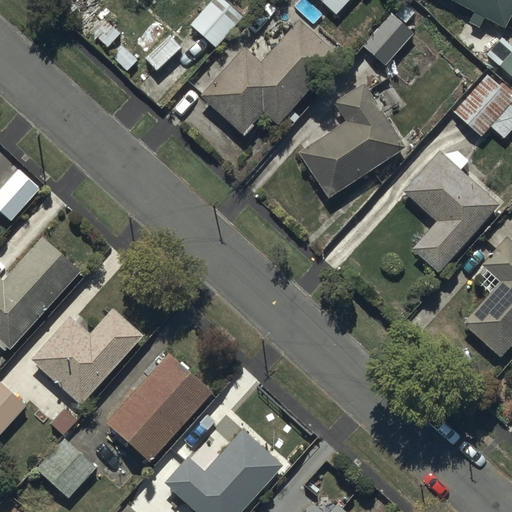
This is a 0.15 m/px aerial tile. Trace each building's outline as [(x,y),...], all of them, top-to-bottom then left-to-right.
[(216,0),(189,31),(214,53),(241,22),(216,0)] [(310,0),(334,20),(351,0),(310,0)] [(511,0),(436,0),(503,35),(511,17),(511,0)] [(391,17),(361,52),(384,72),(412,40),(403,33),(415,20),(404,11),(395,21),(391,17)] [(244,56),(202,99),(198,103),(239,143),(262,119),(274,131),(339,65),(299,26),(258,69),(244,56)] [(167,39),(142,64),(155,77),(180,52),(167,39)] [(511,55),(501,45),(486,61),(511,85),(511,55)] [(511,102),(486,79),(452,115),(451,117),(480,143),(490,132),(501,142),(511,129),(511,112),(507,109),(511,103),(511,102)] [(403,157),(361,90),(332,110),(345,129),(297,159),(327,205),(403,157)] [(457,152),(438,158),(419,179),(417,177),(410,184),(413,187),(402,199),(435,229),(411,256),(437,280),(493,217),(496,220),(501,214),(495,208),(501,201),(465,169),(468,166),(467,161),(457,152)] [(22,166),(19,163),(10,173),(8,171),(0,179),(0,183),(0,184),(0,204),(15,219),(43,189),(38,184),(39,182),(38,181),(40,178),(25,164),(22,166)] [(0,340),(4,344),(6,341),(10,344),(79,265),(42,233),(3,276),(0,274),(0,340)] [(511,250),(505,244),(480,273),(484,276),(475,286),(489,299),(462,330),(498,362),(501,358),(509,365),(511,361),(511,356),(508,352),(511,347),(511,250)] [(143,336),(113,309),(90,334),(70,316),(30,360),(81,405),(143,336)] [(213,385),(170,346),(107,415),(150,454),(213,385)] [(0,382),(0,435),(27,406),(0,382)] [(65,409),(51,424),(63,435),(77,420),(65,409)] [(188,450),(165,476),(192,502),(190,505),(197,511),(235,511),(238,510),(240,511),(247,506),(244,503),(283,459),(241,422),(211,457),(198,445),(191,453),(188,450)] [(95,467),(63,438),(36,468),(68,497),(95,467)] [(327,510),(313,498),(300,511),(353,511),(338,498),(327,510)] [(140,511),(128,500),(116,511),(140,511)]
